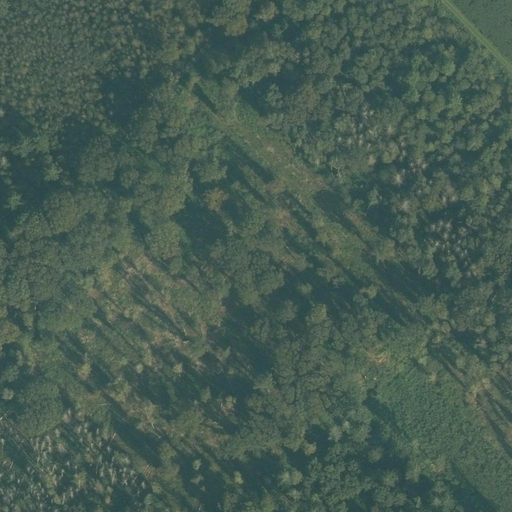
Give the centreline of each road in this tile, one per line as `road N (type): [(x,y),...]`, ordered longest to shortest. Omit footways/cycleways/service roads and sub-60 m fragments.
road 1 (track): [(245,511),(511,246)]
road 2 (unclassified): [(255,0),(0,251)]
